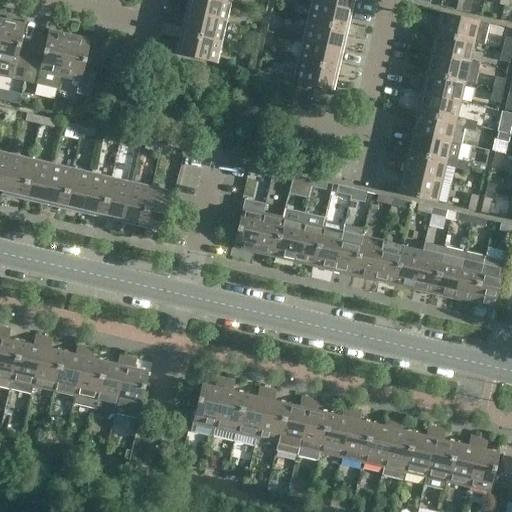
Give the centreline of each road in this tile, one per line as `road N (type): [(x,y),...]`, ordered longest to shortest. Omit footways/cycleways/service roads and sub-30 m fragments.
road 1 (unclassified): [(0,253),(501,369)]
road 2 (residential): [(389,0),(369,85),(374,132),(362,187)]
